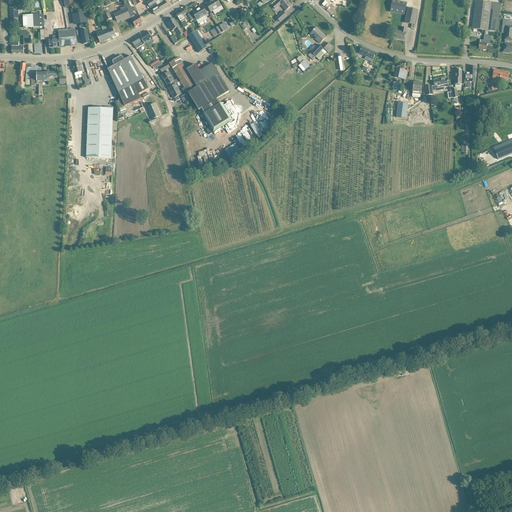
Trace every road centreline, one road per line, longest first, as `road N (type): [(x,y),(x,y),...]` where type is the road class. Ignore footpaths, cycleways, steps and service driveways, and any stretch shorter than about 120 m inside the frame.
road 1 (unclassified): [(0,482),(511,332)]
road 2 (unclassified): [(511,67),(377,50),(308,0)]
road 3 (tertiary): [(0,59),(72,57),(125,39)]
